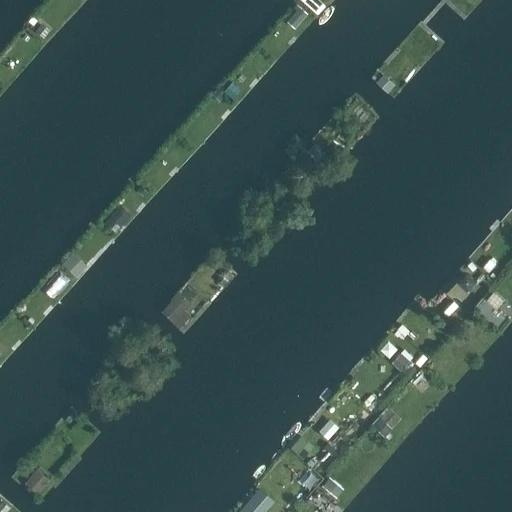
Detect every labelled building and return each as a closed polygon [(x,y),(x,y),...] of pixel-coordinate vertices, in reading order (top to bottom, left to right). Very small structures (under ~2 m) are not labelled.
[(319,0),(301,0),(318,15),(326,6),(319,0)] [(297,10),(290,18),(298,25),(308,14),(297,4),(294,8),(297,10)] [(42,24),(36,31),(44,38),(50,31),(42,24)] [(384,75),(377,83),(388,93),(396,85),(384,75)] [(216,90),(210,97),(218,104),(224,96),(216,90)] [(315,144),(306,153),(322,168),(331,159),(315,144)] [(141,187),(137,191),(143,196),(147,192),(141,187)] [(115,210),(104,223),(117,233),(127,221),(115,210)] [(73,252),(62,264),(76,277),(87,265),(73,252)] [(492,261),(484,268),(489,272),(496,265),(492,261)] [(224,285),(233,274),(229,271),(220,282),(224,285)] [(467,273),(460,280),(462,287),(467,292),(477,282),(467,273)] [(170,302),(161,313),(180,329),(190,317),(184,312),(191,305),(178,293),(177,292),(169,301),(170,302)] [(482,297),(473,308),(498,330),(507,319),(482,297)] [(455,302),(445,312),(449,316),(459,306),(455,302)] [(402,352),(392,363),(400,370),(410,360),(402,352)] [(70,423),(75,416),(71,413),(65,420),(70,423)] [(379,416),(371,424),(384,436),(392,428),(379,416)] [(297,441),(290,448),(303,459),(309,452),(297,441)] [(25,482),(24,483),(37,494),(49,480),(36,469),(25,482)] [(330,478),(323,486),(337,498),(344,489),(330,478)] [(260,490),(240,511),(263,511),(273,501),(260,490)] [(0,511),(6,511),(11,507),(3,500),(0,502),(0,511)]
